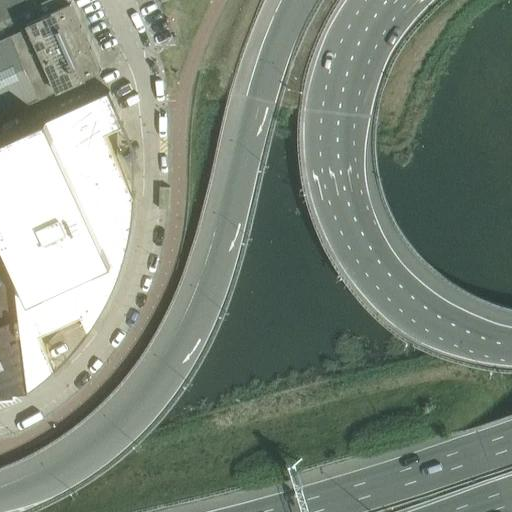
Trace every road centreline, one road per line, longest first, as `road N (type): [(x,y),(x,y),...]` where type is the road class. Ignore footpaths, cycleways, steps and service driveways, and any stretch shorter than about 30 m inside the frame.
road 1 (motorway): [(304,0),(284,36),(203,316),(157,395),(74,466),(0,498)]
road 2 (motorway): [(511,344),(441,318),(412,295),(380,259),(343,180),(352,65),(396,0)]
road 3 (unclassified): [(154,141),(143,270),(115,324),(41,399),(0,419)]
road 4 (motorway): [(511,442),(298,511)]
road 5 (unclassified): [(154,141),(143,59),(116,0)]
